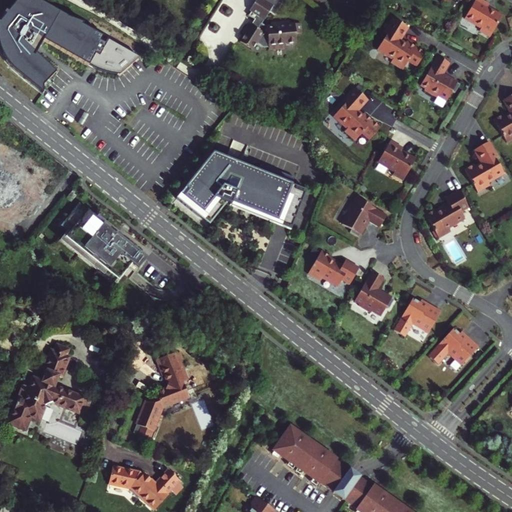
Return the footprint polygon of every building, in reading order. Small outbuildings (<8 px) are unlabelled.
[(29,83),(44,94),(43,88),(56,74),(38,52),(45,40),(92,67),(93,63),(98,66),(96,69),(107,73),(115,73),(120,73),(122,75),(141,57),(84,26),(85,24),(67,16),(38,0),(15,0),(7,10),(6,9),(3,12),(5,13),(0,19),(0,41),(2,46),(12,62),(23,77),(29,83)] [(237,7),(243,11),(245,12),(241,18),(239,17),(236,18),(232,24),(235,25),(230,33),(241,40),(246,33),(253,38),(256,37),(257,40),(274,38),(273,34),(284,33),(283,23),(289,23),(288,13),(277,14),(276,11),(258,14),(258,17),(255,18),(250,15),(258,1),(262,3),(264,0),(240,0),(238,3),(240,4),(237,7)] [(489,4),(482,0),(474,0),(464,18),(481,28),(479,31),(489,37),(502,16),(487,7),(489,4)] [(386,34),(377,49),(393,59),(391,62),(403,69),(408,61),(417,66),(425,52),(407,41),(405,43),(400,40),(408,27),(394,18),(384,33),(386,34)] [(437,56),(420,85),(425,88),(424,90),(436,98),(438,96),(447,101),(452,92),(455,93),(460,84),(443,75),(450,63),(437,56)] [(344,105),(333,118),(347,130),(345,133),(355,142),(362,134),(370,141),(380,128),(364,114),(362,116),(357,112),(367,101),(354,90),(343,103),(344,105)] [(503,137),(507,144),(511,141),(511,96),(504,101),(511,115),(506,118),(504,114),(494,120),(502,135),(503,137)] [(87,114),(79,124),(84,127),(92,117),(87,114)] [(403,147),(390,140),(377,162),(394,172),(392,175),(403,181),(415,159),(401,151),(403,147)] [(474,186),(478,194),(490,187),(488,184),(504,175),(496,159),(498,158),(489,143),(474,151),(482,164),(476,167),(474,164),(464,170),(473,185),(472,185),(473,187),(474,186)] [(217,147),(214,153),(226,158),(229,151),(217,147)] [(306,190),(213,153),(176,198),(209,225),(226,204),(230,205),(230,206),(290,230),(306,190)] [(260,164),(258,171),(292,184),(295,177),(260,164)] [(74,182),(66,192),(70,196),(79,186),(74,182)] [(425,215),(438,238),(450,231),(448,228),(464,219),(460,211),(468,207),(459,191),(445,199),(448,205),(436,211),(435,209),(425,215)] [(387,215),(357,198),(354,203),(352,202),(345,214),(347,215),(342,224),(351,230),(350,233),(358,238),(368,221),(379,228),(387,215)] [(131,246),(75,201),(63,216),(63,217),(62,219),(69,226),(65,231),(66,231),(63,234),(69,239),(69,240),(115,278),(136,251),(130,246),(131,246)] [(136,251),(128,262),(134,266),(143,255),(131,246),(130,246),(136,251)] [(322,251),(309,273),(321,280),(323,277),(339,287),(343,279),(351,284),(360,268),(346,260),(343,266),(331,259),(332,257),(322,251)] [(273,260),(264,281),(278,287),(287,266),(273,260)] [(385,279),(372,272),(355,301),(360,304),(359,306),(372,314),(373,312),(382,317),(387,308),(390,309),(395,300),(379,291),(385,279)] [(408,305),(393,330),(405,337),(413,323),(428,332),(441,311),(427,304),(426,306),(412,298),(411,300),(408,305)] [(450,332),(425,359),(434,368),(445,357),(458,369),(475,351),(464,340),(462,343),(450,332)] [(47,372),(57,376),(60,378),(69,358),(66,356),(69,349),(58,345),(55,352),(51,350),(43,370),(47,372)] [(187,378),(175,350),(158,357),(167,381),(165,387),(155,391),(158,396),(147,400),(138,423),(154,429),(163,406),(189,396),(182,380),(187,378)] [(47,372),(43,382),(53,386),(57,376),(47,372)] [(24,385),(8,423),(24,429),(30,416),(39,420),(45,405),(52,402),(78,413),(83,399),(53,386),(43,382),(34,378),(30,387),(24,385)] [(290,426),(272,450),(282,457),(282,456),(287,460),(305,473),(306,473),(311,476),(310,477),(320,484),(320,483),(331,490),(331,491),(345,502),(345,501),(356,509),(355,510),(358,511),(410,511),(373,485),(372,486),(347,468),(336,460),(337,459),(290,426)] [(106,468),(104,487),(127,489),(130,492),(143,497),(144,495),(161,502),(169,483),(167,482),(174,465),(160,460),(153,477),(138,471),(137,473),(134,470),(106,468)] [(417,463),(414,467),(422,473),(425,468),(417,463)] [(276,511),(255,497),(250,504),(252,505),(247,511),(276,511)]
